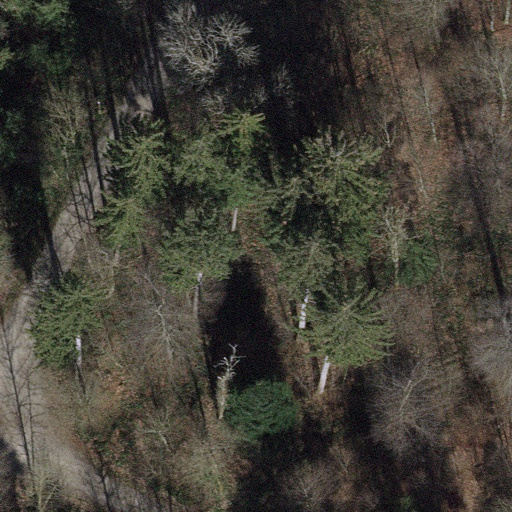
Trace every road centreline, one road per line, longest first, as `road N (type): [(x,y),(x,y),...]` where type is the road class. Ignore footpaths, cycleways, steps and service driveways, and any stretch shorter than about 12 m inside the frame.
road 1 (track): [(194,0),(0,364)]
road 2 (track): [(0,448),(140,511)]
